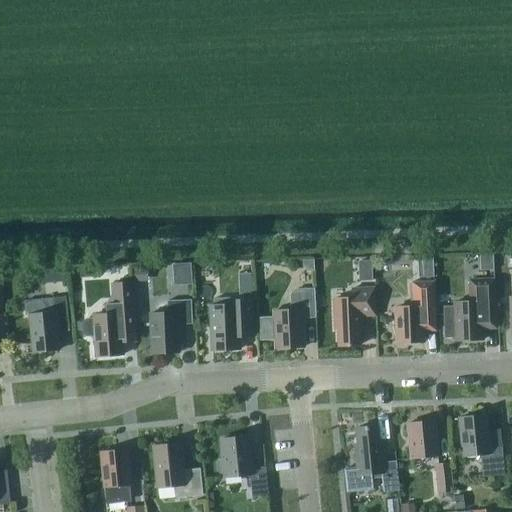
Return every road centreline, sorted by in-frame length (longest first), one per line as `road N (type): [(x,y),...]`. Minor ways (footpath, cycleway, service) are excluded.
road 1 (residential): [(297,373),(185,379),(40,420)]
road 2 (residential): [(511,367),(297,373)]
road 3 (residential): [(310,511),(297,373)]
